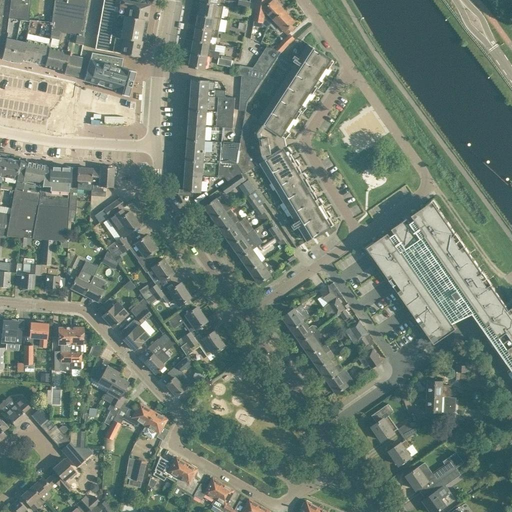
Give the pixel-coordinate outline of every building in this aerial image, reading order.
[(10,0),(6,34),(1,57),(21,61),(26,39),(28,19),(30,0),(10,0)] [(49,44),(44,66),(64,70),(63,73),(77,76),(79,66),(81,57),(80,56),(84,37),(82,36),(88,0),(54,0),(52,22),(49,44)] [(102,0),(102,5),(101,13),(143,21),(144,19),(146,20),(149,4),(127,0),(102,0)] [(239,0),(238,8),(249,10),(251,2),(242,0),(239,0)] [(264,9),(270,2),(267,2),(267,0),(257,0),(258,1),(257,1),(254,21),(263,22),(264,16),(266,18),(269,14),(264,9)] [(266,18),(271,23),(285,10),(275,0),(272,0),(270,2),(264,9),(269,14),(266,18)] [(201,2),(199,14),(221,18),(223,5),(201,2)] [(285,10),(271,23),(270,25),(275,30),(280,25),(288,34),(294,28),(291,25),(295,21),(285,10)] [(101,13),(98,30),(140,38),(143,21),(101,13)] [(199,14),(197,27),(219,31),(221,18),(199,14)] [(21,61),(22,58),(44,64),(44,66),(49,44),(52,22),(28,19),(26,39),(21,61)] [(197,27),(194,40),(209,43),(211,36),(218,37),(219,31),(197,27)] [(140,40),(140,38),(98,30),(94,49),(129,54),(139,56),(142,40),(140,40)] [(285,39),(276,49),(281,51),(288,43),(294,38),(290,34),(285,39)] [(194,40),(192,53),(207,55),(219,57),(220,52),(215,51),(216,44),(209,43),(194,40)] [(240,143),(237,164),(243,172),(244,173),(261,163),(261,162),(268,158),(283,149),(282,148),(280,137),(282,135),(285,137),(286,138),(291,132),(288,130),(292,124),(294,125),(299,119),(297,118),(301,111),(303,113),(307,107),(305,105),(309,98),(311,100),(316,94),(313,93),(317,86),(319,87),(324,82),(321,80),(326,74),(327,75),(332,69),(330,68),(334,61),(308,44),(299,58),(295,55),(292,60),(296,62),(259,119),(245,111),(243,129),(240,143)] [(263,52),(275,60),(281,51),(276,49),(267,46),(263,52)] [(122,57),(89,52),(83,79),(115,85),(114,90),(130,93),(135,65),(121,63),(122,57)] [(259,59),(271,67),(275,60),(263,52),(259,59)] [(205,69),(207,55),(192,53),(190,66),(205,69)] [(232,60),(219,57),(218,64),(231,66),(232,60)] [(254,66),(266,74),(271,67),(259,59),(254,66)] [(263,79),(266,74),(254,66),(250,71),(250,77),(263,79)] [(261,80),(242,76),(239,111),(243,111),(244,106),(261,80)] [(192,79),(191,96),(235,98),(235,97),(225,96),(226,90),(222,82),(192,79)] [(235,98),(191,96),(190,110),(234,113),(235,98)] [(234,113),(190,110),(189,125),(232,128),(232,127),(233,127),(234,113)] [(232,128),(189,125),(188,140),(240,143),(243,129),(232,128)] [(240,143),(188,140),(187,161),(237,164),(240,143)] [(261,162),(261,163),(269,175),(294,160),(290,154),(293,152),(288,146),(287,147),(283,149),(268,158),(261,162)] [(5,157),(0,185),(0,188),(14,191),(20,160),(5,157)] [(294,160),(269,175),(276,189),(302,173),(298,166),(301,165),(296,159),(294,160)] [(20,160),(14,191),(10,214),(7,228),(6,236),(7,236),(7,235),(19,236),(19,237),(27,238),(27,237),(32,237),(36,214),(45,166),(45,164),(20,160)] [(243,172),(237,164),(187,161),(184,190),(201,191),(202,191),(205,191),(207,190),(207,183),(210,183),(210,176),(213,176),(213,177),(219,177),(219,176),(225,177),(229,182),(241,174),(241,173),(243,172)] [(45,166),(36,214),(32,237),(44,238),(44,239),(56,240),(62,240),(66,241),(70,187),(71,167),(49,165),(49,166),(45,166)] [(78,188),(91,189),(92,168),(77,167),(76,177),(76,179),(78,179),(78,188)] [(92,168),(91,189),(91,195),(105,196),(106,186),(113,186),(114,168),(99,167),(99,170),(93,169),(93,168),(92,168)] [(304,172),(302,173),(276,189),(284,201),(310,186),(306,179),(308,178),(304,172)] [(246,179),(241,174),(229,182),(222,187),(226,193),(246,179)] [(310,186),(284,201),(291,214),(317,198),(313,192),(316,191),(311,184),(310,186)] [(70,187),(66,241),(69,241),(71,221),(75,221),(77,188),(70,187)] [(251,203),(255,209),(260,205),(264,202),(257,191),(251,195),(254,200),(251,203)] [(205,206),(214,219),(230,208),(221,195),(205,206)] [(103,208),(103,209),(94,215),(99,222),(125,204),(119,197),(103,208)] [(317,198),(291,214),(296,222),(290,226),(292,230),(299,226),(299,227),(325,211),(321,205),(324,203),(319,197),(317,198)] [(388,232),(366,247),(371,255),(372,254),(380,266),(389,278),(388,279),(398,293),(399,293),(416,317),(415,317),(425,331),(434,344),(456,328),(453,323),(473,313),(483,327),(487,324),(486,323),(487,322),(488,324),(500,315),(508,310),(508,309),(509,309),(501,298),(494,287),(492,285),(492,284),(486,276),(482,270),(478,265),(478,264),(469,252),(469,251),(465,246),(466,246),(457,233),(456,232),(455,232),(451,226),(438,207),(439,207),(433,199),(414,214),(412,215),(415,219),(411,222),(408,217),(391,229),(394,233),(390,236),(388,232)] [(265,211),(260,205),(255,209),(259,215),(258,216),(263,223),(269,218),(265,212),(265,211)] [(214,219),(223,232),(235,224),(239,221),(230,208),(214,219)] [(116,241),(107,247),(108,249),(110,252),(118,247),(127,241),(123,236),(139,225),(129,211),(125,214),(121,209),(103,222),(116,241)] [(325,211),(299,227),(307,241),(333,225),(329,218),(332,216),(327,210),(325,211)] [(0,227),(7,228),(10,214),(0,211),(0,227)] [(223,232),(232,245),(248,233),(239,221),(235,224),(223,232)] [(269,229),(273,236),(279,232),(274,225),(269,229)] [(287,244),(279,232),(273,236),(278,242),(283,248),(287,244)] [(248,233),(232,245),(241,257),(253,249),(257,246),(248,233)] [(156,249),(146,235),(135,243),(139,250),(133,254),(141,266),(155,257),(151,252),(156,249)] [(26,247),(27,238),(19,237),(19,246),(26,247)] [(56,242),(56,240),(44,239),(42,263),(51,264),(52,241),(56,242)] [(118,247),(110,252),(111,253),(114,258),(131,246),(127,241),(118,247)] [(241,257),(250,270),(262,262),(253,249),(257,246),(253,249),(241,257)] [(296,257),(293,252),(286,256),(290,261),(296,257)] [(74,254),(68,266),(75,269),(80,258),(74,254)] [(158,262),(155,257),(141,266),(145,272),(148,270),(152,267),(161,281),(173,273),(163,259),(158,262)] [(0,285),(8,286),(9,276),(9,272),(10,263),(0,261),(0,285)] [(262,262),(250,270),(251,271),(249,272),(253,277),(254,276),(259,283),(271,275),(262,262)] [(42,265),(17,263),(16,274),(22,275),(20,287),(33,288),(34,274),(41,275),(42,265)] [(47,275),(45,289),(50,290),(50,291),(51,292),(55,292),(56,291),(56,290),(58,290),(59,276),(56,276),(56,268),(48,268),(47,275)] [(76,277),(71,287),(84,294),(93,276),(82,270),(78,278),(76,277)] [(105,281),(93,276),(84,294),(98,301),(103,290),(101,289),(105,281)] [(161,289),(153,294),(157,300),(162,296),(167,303),(173,298),(178,305),(183,301),(188,297),(189,297),(180,283),(164,294),(161,289)] [(142,294),(141,294),(145,300),(152,295),(153,294),(161,289),(157,284),(149,289),(148,289),(150,288),(147,284),(139,290),(142,294)] [(328,303),(337,297),(328,285),(320,290),(328,302),(328,303)] [(128,308),(136,317),(149,305),(145,300),(141,294),(131,303),(132,304),(128,308)] [(152,295),(145,300),(149,305),(157,300),(153,294),(152,295)] [(188,297),(183,301),(186,306),(191,302),(188,297)] [(340,313),(340,314),(346,310),(337,297),(328,303),(337,316),(340,313)] [(111,307),(109,309),(102,315),(112,327),(120,320),(121,319),(128,313),(117,301),(111,307)] [(283,316),(292,329),(304,321),(309,318),(310,317),(303,307),(305,305),(303,302),(283,316)] [(149,305),(136,317),(141,323),(151,314),(151,313),(154,311),(149,305)] [(188,306),(178,313),(186,325),(190,322),(195,328),(206,320),(196,306),(191,310),(188,306)] [(487,324),(483,327),(484,329),(485,331),(486,332),(489,336),(495,345),(509,365),(511,368),(511,307),(509,309),(508,309),(508,310),(500,315),(488,324),(487,322),(486,323),(487,324)] [(350,316),(346,310),(340,314),(345,320),(350,316)] [(10,320),(3,320),(1,343),(20,344),(21,329),(17,329),(17,321),(16,321),(16,319),(11,319),(10,320)] [(304,321),(292,329),(293,331),(292,332),(295,337),(297,336),(301,342),(317,331),(323,327),(321,325),(317,327),(316,326),(312,325),(309,327),(304,321)] [(31,322),(30,332),(29,337),(40,337),(40,346),(45,346),(46,338),(48,323),(31,322)] [(147,334),(142,328),(138,324),(132,330),(130,332),(123,338),(133,350),(142,342),(141,340),(147,334)] [(70,327),(70,361),(71,361),(71,369),(81,369),(81,361),(81,352),(83,352),(83,344),(83,342),(85,342),(86,342),(87,341),(88,340),(88,339),(88,338),(88,337),(88,336),(87,336),(87,335),(86,334),(85,334),(83,334),(83,326),(70,327)] [(54,350),(54,370),(60,370),(60,361),(70,361),(70,327),(58,327),(58,337),(58,344),(60,344),(60,351),(54,350)] [(167,331),(157,340),(162,346),(172,337),(167,331)] [(178,340),(181,346),(185,343),(194,337),(191,331),(178,340)] [(223,344),(213,331),(202,339),(198,334),(194,337),(185,343),(181,346),(185,351),(197,343),(206,356),(215,350),(216,352),(223,347),(222,346),(223,344)] [(326,343),(317,331),(301,342),(310,355),(326,343)] [(362,337),(358,331),(352,335),(356,341),(362,337)] [(366,345),(370,351),(373,349),(370,345),(374,343),(368,334),(359,340),(363,347),(366,345)] [(101,345),(95,343),(91,355),(97,357),(101,345)] [(326,352),(330,349),(326,343),(310,355),(319,368),(331,359),(326,352)] [(33,364),(33,346),(24,346),(23,364),(33,364)] [(153,353),(152,355),(144,362),(155,373),(163,365),(162,363),(169,357),(160,347),(153,353)] [(363,356),(372,369),(382,361),(373,349),(370,351),(363,356)] [(180,361),(174,366),(180,371),(181,370),(181,371),(185,368),(186,370),(193,364),(191,361),(186,355),(180,361)] [(331,359),(319,368),(328,380),(344,369),(339,363),(335,366),(331,359)] [(453,379),(459,380),(459,378),(467,378),(468,365),(456,365),(456,371),(454,371),(453,379)] [(93,377),(93,379),(109,388),(117,376),(118,372),(107,366),(103,372),(98,369),(93,377)] [(204,366),(200,370),(205,375),(207,374),(210,371),(204,366)] [(197,368),(192,376),(195,379),(194,382),(199,385),(205,375),(200,370),(197,368)] [(345,368),(328,380),(337,393),(354,381),(345,368)] [(166,384),(165,385),(176,396),(183,389),(185,388),(184,388),(191,382),(190,380),(185,375),(181,371),(181,370),(180,371),(172,378),(166,384)] [(106,392),(103,399),(110,403),(108,408),(117,413),(120,408),(122,404),(125,399),(120,396),(125,387),(128,382),(117,376),(109,388),(107,391),(106,392)] [(428,380),(427,396),(442,397),(442,396),(451,397),(452,385),(443,384),(443,380),(428,380)] [(392,396),(392,399),(394,402),(399,402),(401,400),(401,397),(399,394),(394,394),(392,396)] [(1,412),(11,424),(13,422),(16,426),(27,416),(23,412),(29,407),(20,396),(1,412)] [(441,411),(442,397),(427,396),(426,410),(441,411)] [(140,421),(145,425),(153,411),(139,403),(135,412),(128,408),(122,418),(130,422),(137,426),(140,421)] [(388,403),(371,415),(377,423),(372,426),(373,428),(372,430),(375,433),(377,433),(382,440),(395,431),(385,418),(394,411),(388,403)] [(39,408),(31,415),(32,417),(33,417),(35,420),(44,412),(40,407),(39,408)] [(89,407),(88,415),(95,416),(96,408),(89,407)] [(166,419),(153,411),(145,425),(142,431),(155,438),(156,436),(163,440),(169,430),(162,426),(166,419)] [(44,412),(35,420),(40,425),(49,417),(44,412)] [(444,412),(444,422),(455,422),(456,412),(444,412)] [(49,417),(40,425),(44,430),(53,422),(49,417)] [(113,420),(105,436),(106,436),(105,447),(113,447),(113,439),(121,424),(113,420)] [(409,421),(398,429),(402,435),(413,427),(412,427),(409,421)] [(53,422),(44,430),(48,435),(57,427),(53,422)] [(413,427),(402,435),(405,439),(406,439),(420,429),(417,425),(415,425),(412,427),(413,427)] [(57,427),(48,435),(52,439),(61,431),(57,427)] [(61,431),(52,439),(57,444),(66,436),(61,431)] [(77,431),(76,439),(77,439),(84,440),(85,431),(77,431)] [(66,436),(57,444),(61,449),(70,441),(66,436)] [(397,445),(389,451),(399,464),(407,459),(411,456),(406,449),(410,445),(406,439),(405,439),(397,445)] [(74,446),(70,441),(61,449),(65,454),(74,446)] [(74,446),(65,454),(76,467),(92,453),(87,447),(85,447),(74,446)] [(129,457),(126,477),(131,479),(141,481),(146,461),(143,461),(144,459),(143,458),(140,457),(138,458),(138,459),(135,459),(129,457)] [(166,477),(175,482),(178,477),(186,463),(176,457),(172,464),(160,457),(152,474),(163,481),(166,477)] [(56,471),(50,476),(56,482),(65,493),(71,487),(65,480),(69,477),(70,479),(77,473),(64,458),(53,468),(56,471)] [(415,469),(407,475),(416,489),(425,483),(428,481),(432,478),(436,483),(448,475),(457,469),(453,463),(451,460),(432,473),(425,462),(418,467),(415,469)] [(178,477),(175,482),(174,484),(191,494),(201,476),(194,472),(197,469),(186,463),(178,477)] [(436,483),(422,493),(425,499),(424,500),(428,506),(427,507),(430,511),(432,511),(436,511),(446,506),(446,505),(441,499),(449,493),(444,486),(446,485),(452,480),(448,475),(436,483)] [(40,496),(45,501),(51,495),(47,490),(51,486),(50,486),(56,482),(50,476),(45,480),(42,477),(32,486),(40,496)] [(156,481),(150,477),(148,486),(152,488),(156,481)] [(204,494),(214,499),(223,484),(212,478),(207,486),(200,482),(193,495),(201,500),(204,494)] [(223,484),(214,499),(224,505),(222,509),(227,511),(228,511),(234,502),(228,498),(233,490),(223,484)] [(35,510),(45,501),(40,496),(32,486),(21,495),(28,503),(29,505),(30,505),(35,510)] [(81,508),(80,509),(79,509),(82,511),(87,511),(90,509),(90,510),(100,501),(94,495),(89,499),(85,495),(76,502),(81,508)] [(76,511),(82,511),(79,509),(80,509),(71,499),(66,504),(73,511),(75,511),(76,511)] [(116,511),(105,499),(97,506),(101,511),(116,511)] [(239,500),(231,511),(254,511),(259,505),(248,499),(245,504),(239,500)] [(10,505),(14,509),(16,511),(23,511),(25,510),(16,500),(10,505)] [(317,511),(319,508),(305,501),(301,509),(299,511),(317,511)]
